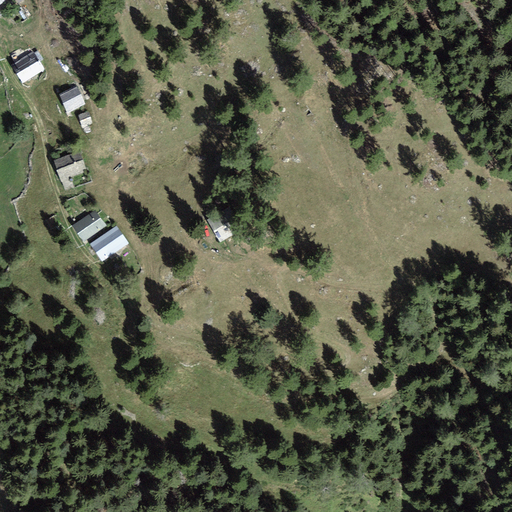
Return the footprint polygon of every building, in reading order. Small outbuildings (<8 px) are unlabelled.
[(44,70),(33,53),(11,67),(22,84),(44,70)] [(84,105),(75,87),(59,95),(67,113),(84,105)] [(79,151),(53,160),(64,191),(74,187),(70,177),(87,170),(79,151)] [(242,228),(228,207),(206,221),(219,242),(242,228)] [(105,227),(95,211),(72,226),(83,242),(105,227)] [(129,245),(117,226),(91,243),(103,262),(129,245)]
